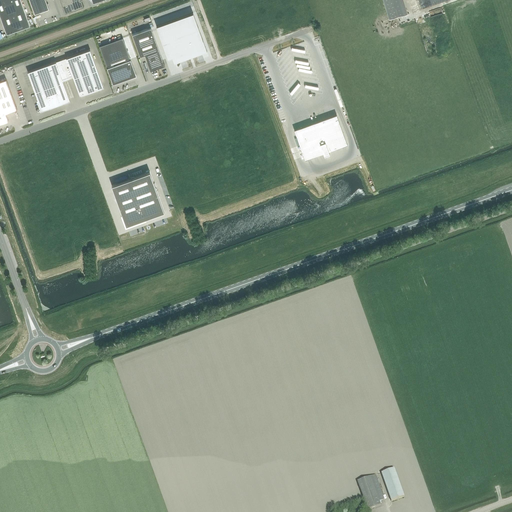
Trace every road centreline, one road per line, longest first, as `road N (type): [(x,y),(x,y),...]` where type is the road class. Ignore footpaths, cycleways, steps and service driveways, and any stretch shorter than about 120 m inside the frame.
road 1 (primary): [(82,340),(511,190)]
road 2 (unclassified): [(309,29),(0,141)]
